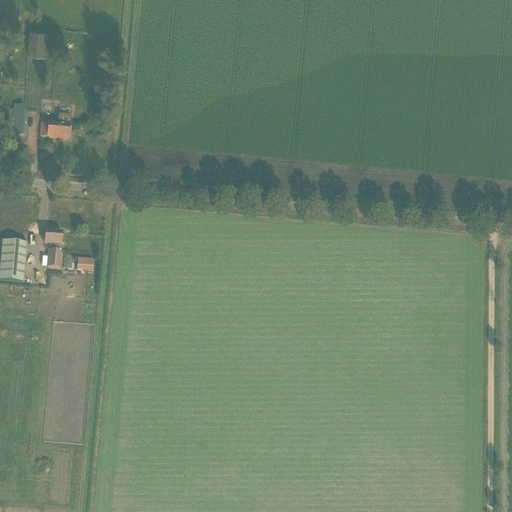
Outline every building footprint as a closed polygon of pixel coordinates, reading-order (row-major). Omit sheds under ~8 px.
[(30,30),(27,54),(45,56),(48,32),(30,30)] [(70,141),(71,126),(72,118),(59,117),(58,125),(48,124),(42,124),(40,138),(47,138),(47,139),(70,141)] [(24,136),(25,122),(13,120),(12,135),(24,136)] [(62,234),(46,233),(45,245),(50,245),(50,252),(49,252),(47,268),(60,269),(62,253),(59,253),(60,246),(61,246),(62,234)] [(0,281),(24,284),(27,244),(2,242),(0,260),(0,281)] [(93,272),(93,261),(77,260),(77,270),(93,272)]
